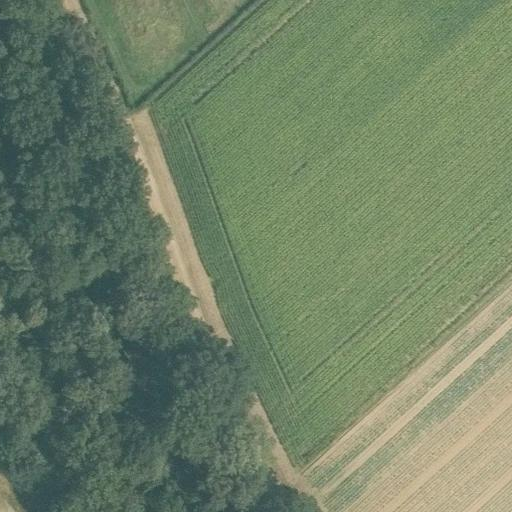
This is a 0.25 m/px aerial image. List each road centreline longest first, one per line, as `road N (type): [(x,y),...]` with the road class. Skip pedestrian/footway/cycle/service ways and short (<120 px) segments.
road 1 (track): [(278,511),(59,0)]
road 2 (track): [(0,128),(91,363),(163,511)]
